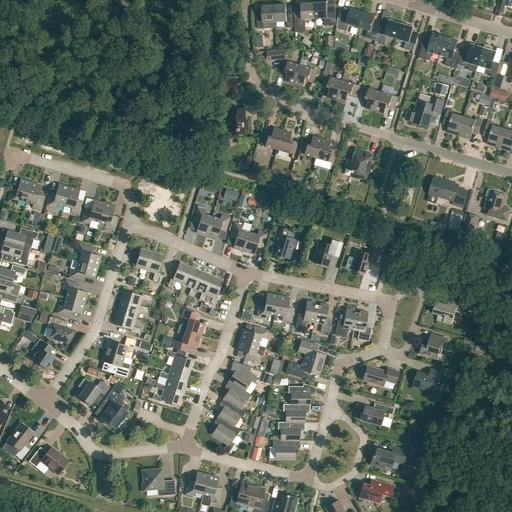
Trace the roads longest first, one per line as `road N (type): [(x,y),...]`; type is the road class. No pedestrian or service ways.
road 1 (residential): [(396,139),(263,91),(247,60),(244,0)]
road 2 (residential): [(43,403),(93,329),(127,224)]
road 3 (residential): [(184,446),(246,273)]
road 4 (residential): [(127,224),(131,204),(112,181),(11,157),(0,182)]
road 5 (residential): [(389,303),(246,273)]
road 6 (track): [(0,477),(133,511)]
road 7 (residential): [(307,479),(327,487),(354,472),(363,437),(344,416),(327,412)]
road 8 (track): [(511,266),(386,218)]
road 9 (residential): [(246,273),(127,224)]
road 10 (residential): [(378,351),(405,352),(422,302),(422,292),(409,289),(389,303)]
road 11 (residential): [(184,446),(307,479)]
road 12 (residential): [(396,139),(511,174)]
